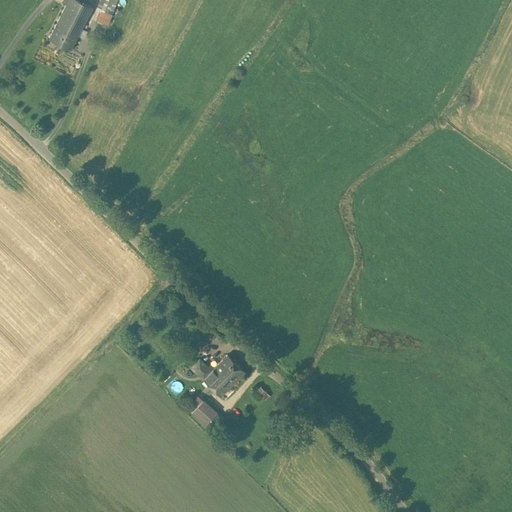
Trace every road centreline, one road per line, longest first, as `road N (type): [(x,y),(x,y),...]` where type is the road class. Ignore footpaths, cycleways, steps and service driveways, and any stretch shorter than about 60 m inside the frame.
road 1 (residential): [(404,511),(361,453),(0,111)]
road 2 (track): [(0,448),(172,274)]
